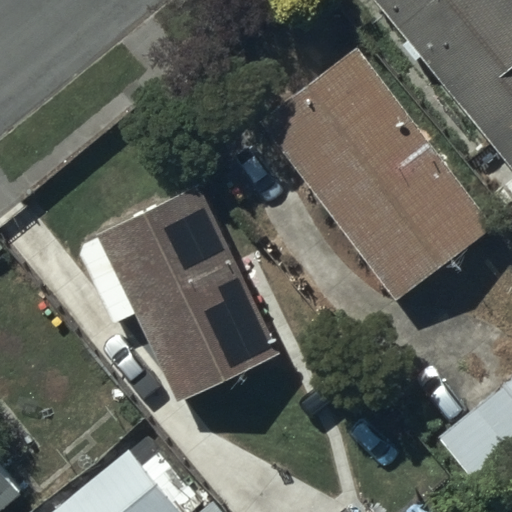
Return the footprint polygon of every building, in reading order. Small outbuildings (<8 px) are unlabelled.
[(511,0),(374,0),(371,2),(406,45),(401,49),(415,67),(423,61),(511,172),(511,0)] [(495,231),(357,54),(264,126),(400,305),(495,231)] [(285,358),(202,189),(100,239),(103,245),(81,256),(116,327),(138,317),(183,408),(285,358)] [(511,381),(438,440),(485,500),(511,478),(511,381)] [(178,511),(132,452),(55,511),(178,511)] [(0,511),(6,511),(21,500),(0,474),(0,511)]
